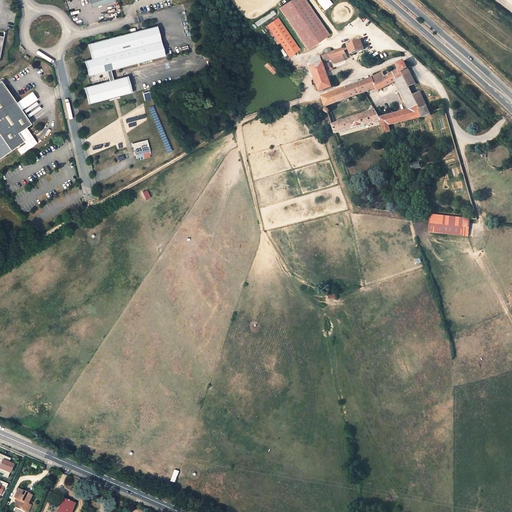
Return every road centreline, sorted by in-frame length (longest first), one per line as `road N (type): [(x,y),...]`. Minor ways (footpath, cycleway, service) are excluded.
road 1 (tertiary): [(0,433),(178,511)]
road 2 (residential): [(56,48),(93,207)]
road 3 (primary): [(390,0),(511,107)]
road 4 (primary): [(511,94),(404,0)]
